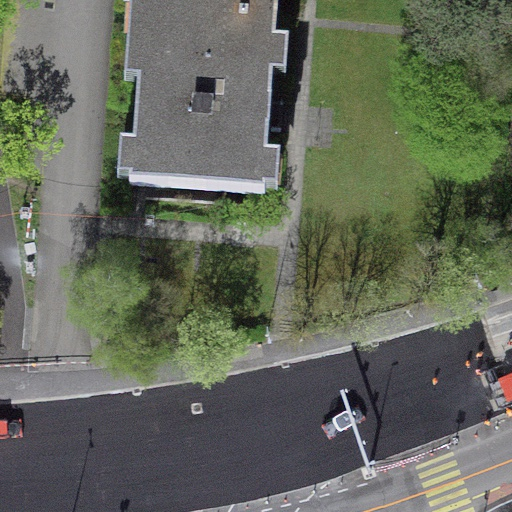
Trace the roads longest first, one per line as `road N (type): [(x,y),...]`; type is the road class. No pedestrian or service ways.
road 1 (secondary): [(511,373),(289,440)]
road 2 (secondary): [(222,452),(97,492),(0,503)]
road 3 (secondary): [(222,452),(110,430),(0,439)]
road 4 (secondary): [(360,511),(511,455)]
